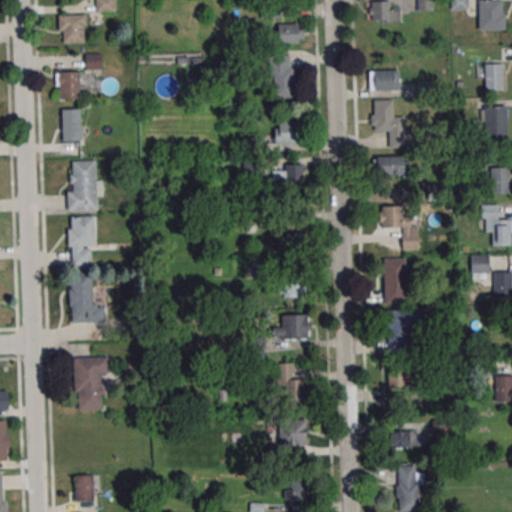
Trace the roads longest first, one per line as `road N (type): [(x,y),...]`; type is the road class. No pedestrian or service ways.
road 1 (residential): [(37,511),(20,0)]
road 2 (residential): [(350,511),(333,0)]
